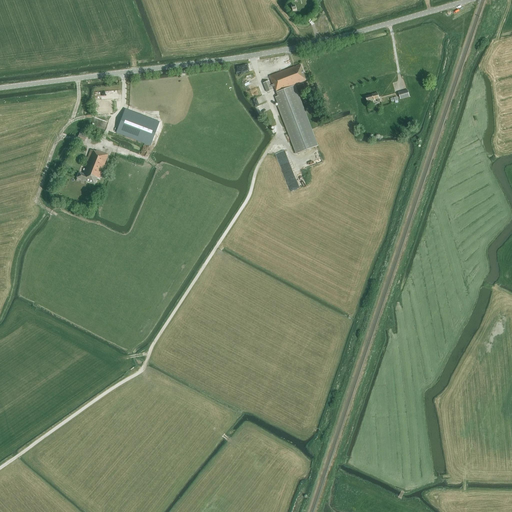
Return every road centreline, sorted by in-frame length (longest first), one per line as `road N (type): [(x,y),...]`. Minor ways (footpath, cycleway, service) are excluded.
road 1 (tertiary): [(0,88),(289,49),(469,0)]
road 2 (track): [(0,468),(142,369),(250,193),(279,127)]
road 3 (track): [(54,213),(36,199),(54,144),(74,115),(77,78)]
